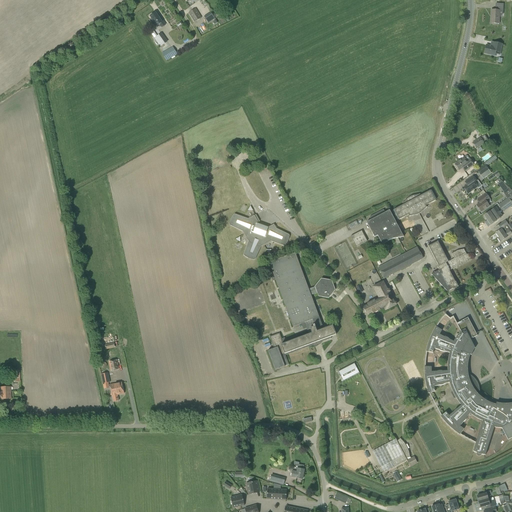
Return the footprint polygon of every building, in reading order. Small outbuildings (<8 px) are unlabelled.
[(503,15),(503,4),(495,3),(495,10),(491,10),(490,23),(499,24),(499,18),(500,18),(503,15)] [(194,22),(201,18),(195,8),(188,13),(194,22)] [(157,14),(155,12),(150,16),(152,19),(150,20),(155,28),(160,24),(161,27),(165,24),(157,14)] [(212,15),(211,13),(204,17),(208,23),(215,19),(214,18),(212,15)] [(154,38),(160,47),(168,42),(161,33),(154,38)] [(500,56),(503,44),(491,42),(490,46),(486,45),(484,54),(495,56),(495,55),(500,56)] [(169,59),(177,55),(173,47),(165,52),(169,59)] [(476,149),(484,143),(480,137),(472,143),(476,149)] [(469,159),(467,156),(466,156),(458,162),(455,165),(459,170),(462,168),(464,172),(474,165),(470,159),(469,159)] [(491,174),(485,165),(477,171),(480,176),(484,173),(486,177),(491,174)] [(468,194),(478,187),(474,182),(476,181),(473,176),(464,182),(467,185),(463,188),(468,194)] [(431,192),(430,191),(421,196),(420,194),(413,195),(411,196),(410,197),(409,197),(407,199),(404,201),(402,203),(403,205),(393,210),(394,212),(393,212),(395,214),(394,214),(395,217),(397,216),(399,220),(409,215),(409,217),(417,215),(419,214),(421,213),(427,207),(426,206),(435,201),(433,197),(434,196),(433,194),(432,192),(431,192)] [(481,212),(489,206),(487,203),(491,201),(486,193),(480,198),(482,201),(477,205),(481,212)] [(511,195),(507,199),(498,205),(503,212),(511,206),(511,195)] [(490,225),(496,221),(502,216),(496,207),(484,216),(487,221),(486,222),(488,226),(490,225)] [(385,213),(383,210),(369,217),(371,220),(366,223),(374,237),(377,236),(382,245),(393,239),(403,237),(389,210),(385,213)] [(288,234),(276,228),(274,224),(268,228),(259,225),(259,224),(254,216),(248,219),(235,214),(234,214),(234,215),(231,219),(232,219),(231,220),(233,221),(231,226),(243,232),(248,242),(244,254),(244,255),(244,256),(248,258),(250,258),(250,257),(255,259),(261,247),(262,246),(268,243),(271,241),(276,243),(284,246),(285,245),(288,241),(287,241),(288,240),(286,239),(288,234)] [(502,242),(507,238),(507,237),(511,233),(511,230),(505,220),(495,227),(498,232),(496,234),(499,238),(498,239),(500,242),(501,241),(502,242)] [(362,231),(351,236),(357,247),(367,241),(362,231)] [(437,245),(436,243),(434,245),(431,247),(442,269),(431,275),(447,292),(453,289),(458,287),(456,282),(455,282),(449,271),(471,259),(470,256),(469,254),(467,255),(464,249),(457,251),(451,254),(454,259),(448,262),(439,244),(437,245)] [(384,279),(423,259),(417,248),(378,268),(384,279)] [(309,289),(295,253),(269,262),(293,327),(304,323),(308,334),(283,343),(279,333),(269,337),(274,349),(267,351),(275,371),(285,367),(285,366),(289,365),(285,354),(336,335),(333,326),(324,329),(311,295),(317,293),(318,297),(329,298),(335,290),(332,280),(321,279),(315,287),(309,289)] [(387,290),(383,282),(373,288),(379,298),(364,306),(369,316),(384,308),(385,311),(396,305),(396,303),(394,303),(389,293),(390,292),(389,290),(387,290)] [(475,333),(466,315),(462,317),(463,319),(456,322),(461,331),(459,333),(457,336),(455,339),(454,342),(450,340),(449,339),(448,338),(447,338),(446,337),(445,337),(444,337),(439,335),(442,330),(436,327),(435,328),(433,331),(432,333),(431,336),(429,339),(428,342),(427,346),(426,350),(426,352),(433,353),(434,349),(439,350),(440,351),(441,351),(442,352),(443,352),(444,352),(445,352),(450,353),(449,354),(448,357),(448,360),(448,362),(447,365),(447,369),(447,370),(448,371),(443,371),(442,371),(441,371),(439,371),(438,371),(437,372),(432,372),(431,367),(424,367),(424,370),(424,372),(425,376),(425,380),(426,384),(426,387),(427,390),(428,394),(435,391),(434,387),(439,386),(440,386),(441,386),(442,385),(443,385),(445,384),(449,383),(450,384),(450,385),(451,388),(452,392),(454,395),(455,397),(459,403),(460,404),(461,405),(457,409),(456,409),(455,410),(454,411),(453,412),(449,416),(446,412),(440,417),(442,418),(444,422),(450,427),(454,431),(458,434),(460,435),(464,429),(460,426),(463,422),(464,422),(465,421),(465,420),(466,420),(466,419),(467,418),(467,417),(470,414),(471,415),(473,416),(475,417),(477,419),(480,420),(484,422),(473,452),(477,453),(477,454),(477,455),(478,455),(478,456),(479,456),(480,456),(480,455),(481,454),(485,455),(494,427),(496,428),(498,428),(500,428),(502,428),(508,440),(511,437),(511,402),(511,403),(510,403),(509,403),(508,404),(505,404),(503,404),(501,403),(499,403),(497,403),(496,403),(496,404),(493,403),(489,402),(486,400),(483,398),(479,395),(476,392),(476,391),(479,390),(473,377),(469,378),(468,376),(468,373),(468,369),(468,366),(468,362),(469,358),(470,355),(471,355),(472,354),(472,353),(473,352),(473,351),(474,349),(475,348),(468,335),(471,334),(471,335),(475,333)] [(116,360),(110,361),(109,362),(110,371),(112,371),(118,370),(117,370),(119,369),(117,360),(116,360)] [(354,363),(338,372),(343,381),(359,373),(354,363)] [(104,389),(109,388),(108,383),(110,383),(108,373),(101,375),(104,389)] [(114,391),(123,390),(122,382),(110,385),(111,391),(114,390),(114,391)] [(0,399),(10,399),(10,387),(0,387),(0,399)] [(114,390),(111,391),(113,402),(118,401),(117,395),(124,394),(123,390),(114,391),(114,390)] [(407,458),(410,458),(409,453),(408,449),(406,445),(403,442),(400,439),(397,441),(395,439),(372,451),(384,473),(407,461),(406,459),(407,458)] [(410,467),(417,463),(414,457),(407,460),(407,461),(410,467)] [(303,469),(304,466),(298,465),(298,468),(297,468),(297,469),(293,469),(292,476),(291,478),(298,479),(298,481),(302,481),(302,480),(304,470),(303,469)] [(260,493),(257,481),(246,484),(249,495),(260,493)] [(266,499),(276,500),(277,489),(266,489),(266,499)] [(287,490),(277,489),(276,500),(286,500),(287,490)] [(488,499),(487,495),(491,493),(491,491),(485,492),(485,494),(477,496),(479,502),(488,499)] [(346,503),(348,498),(337,493),(334,498),(346,503)] [(242,495),(231,497),(233,508),(245,505),(242,495)] [(494,500),(491,501),(490,498),(488,499),(479,502),(480,508),(486,506),(487,509),(495,506),(494,500)] [(455,500),(455,499),(451,500),(452,501),(448,502),(450,506),(445,507),(447,511),(451,511),(452,511),(459,509),(456,500),(455,500)]
